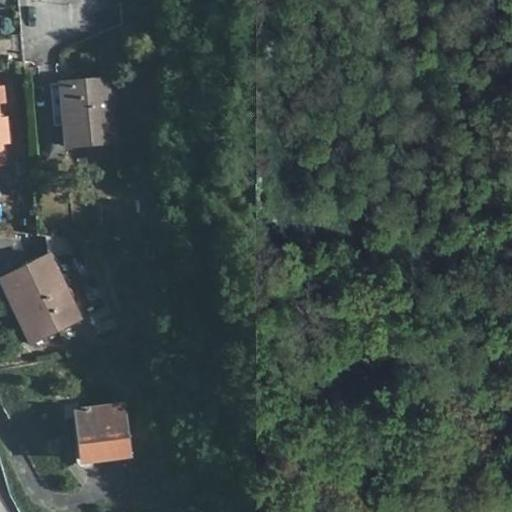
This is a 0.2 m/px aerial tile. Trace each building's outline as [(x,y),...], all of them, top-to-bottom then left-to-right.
[(113,141),(108,79),(61,84),(66,145),(113,141)] [(81,320),(50,255),(6,276),(25,318),(31,315),(41,338),(81,320)] [(25,318),(6,276),(0,278),(0,282),(28,344),(41,338),(31,315),(25,318)] [(112,310),(96,311),(97,329),(113,328),(112,310)] [(80,410),(85,460),(130,454),(124,405),(80,410)]
